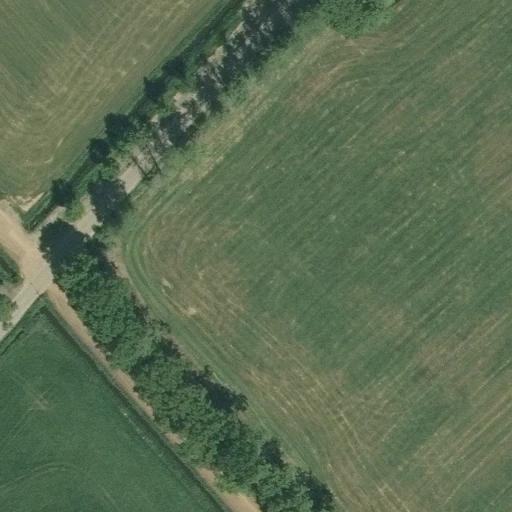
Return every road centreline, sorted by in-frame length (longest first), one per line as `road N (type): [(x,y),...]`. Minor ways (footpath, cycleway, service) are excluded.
road 1 (unclassified): [(0,325),(299,0)]
road 2 (track): [(44,277),(245,511)]
